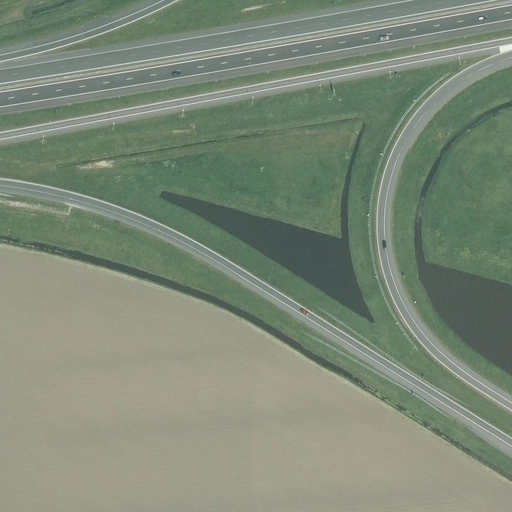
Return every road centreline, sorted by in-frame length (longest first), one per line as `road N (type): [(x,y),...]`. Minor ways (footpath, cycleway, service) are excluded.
road 1 (motorway): [(0,182),(114,209),(199,247),(511,443)]
road 2 (motorway): [(0,137),(511,41)]
road 3 (motorway): [(0,100),(511,13)]
road 4 (motorway): [(511,406),(444,363),(417,334),(391,287),(380,229),(386,177),(409,125),(462,75),(511,54)]
road 5 (motorway): [(458,0),(0,76)]
road 6 (motorway): [(170,0),(0,58)]
